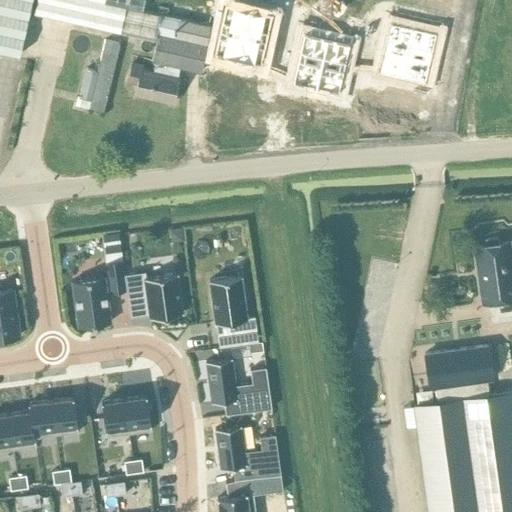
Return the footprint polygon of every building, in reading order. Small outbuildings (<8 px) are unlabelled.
[(0,0),(0,50),(20,55),(32,0),(0,0)] [(37,0),(34,12),(156,40),(151,62),(156,63),(153,72),(141,69),(142,66),(132,64),(128,82),(137,84),(135,94),(173,103),(179,78),(177,77),(180,68),(201,72),(210,24),(142,9),(144,0),(37,0)] [(227,2),(216,52),(240,57),(261,62),(272,11),(250,6),(227,2)] [(390,23),(379,73),(402,78),(424,83),(435,32),(413,27),(390,23)] [(304,32),(293,82),(316,88),(338,92),(349,41),(327,37),(304,32)] [(88,109),(103,112),(120,43),(105,39),(97,71),(86,69),(79,98),(90,101),(88,109)] [(511,253),(510,241),(501,243),(498,239),(486,240),(484,245),(475,246),(482,302),(487,302),(490,322),(511,319),(511,253)] [(121,261),(106,263),(108,280),(124,278),(121,261)] [(178,316),(180,314),(183,313),(177,273),(147,278),(146,272),(125,275),(128,297),(148,294),(151,318),(165,316),(168,318),(178,316)] [(248,319),(242,275),(210,280),(216,323),(248,319)] [(104,277),(72,281),(78,327),(111,323),(104,277)] [(13,288),(0,290),(0,338),(20,336),(13,288)] [(250,355),(263,353),(262,344),(258,345),(249,346),(250,355)] [(412,404),(427,511),(511,511),(511,395),(511,391),(489,394),(487,379),(493,378),(488,345),(425,354),(430,387),(435,386),(437,401),(412,404)] [(266,367),(250,369),(252,383),(236,385),(232,358),(206,361),(212,403),(224,401),(226,415),(272,409),(266,367)] [(146,398),(124,401),(129,436),(151,433),(146,398)] [(75,399),(53,402),(57,438),(80,435),(75,399)] [(124,401),(101,404),(106,439),(129,436),(124,401)] [(53,402),(30,405),(31,413),(32,413),(35,440),(36,440),(57,438),(53,402)] [(31,413),(10,415),(14,451),(37,448),(36,440),(35,440),(32,413),(31,413)] [(10,415),(0,416),(0,452),(14,451),(10,415)] [(242,425),(216,428),(222,468),(233,467),(235,482),(282,476),(276,435),(261,437),(262,450),(246,452),(242,425)] [(142,459),(133,460),(135,472),(143,471),(142,459)] [(133,460),(124,461),(126,474),(135,472),(133,460)] [(69,469),(61,470),(63,483),(70,481),(71,481),(69,469)] [(61,470),(52,471),(54,484),(60,483),(63,483),(61,470)] [(26,475),(17,476),(19,489),(28,487),(26,475)] [(17,476),(9,477),(10,490),(19,489),(17,476)] [(228,497),(218,498),(219,511),(256,511),(254,495),(284,491),(282,476),(236,482),(227,483),(228,497)] [(63,483),(60,483),(62,496),(72,495),(70,481),(63,483)] [(71,481),(70,481),(72,495),(82,493),(80,481),(71,481)] [(124,481),(114,482),(116,495),(126,494),(124,481)] [(114,482),(104,483),(106,496),(116,495),(114,482)] [(38,493),(29,494),(31,507),(40,506),(38,493)] [(29,494),(18,496),(20,508),(31,507),(29,494)]
